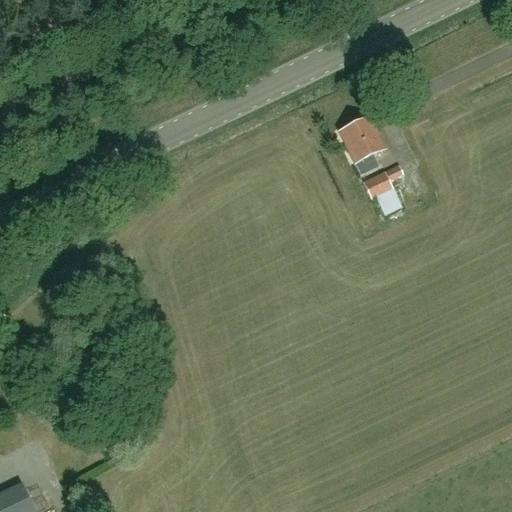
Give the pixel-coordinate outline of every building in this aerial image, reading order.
[(354,167),(385,152),(369,120),(339,134),(354,167)] [(398,168),(385,174),(389,183),(403,176),(398,168)] [(392,191),(385,175),(363,185),(371,201),(392,191)] [(401,208),(393,192),(375,200),(383,216),(401,208)] [(0,511),(38,511),(28,488),(0,499),(0,511)]
